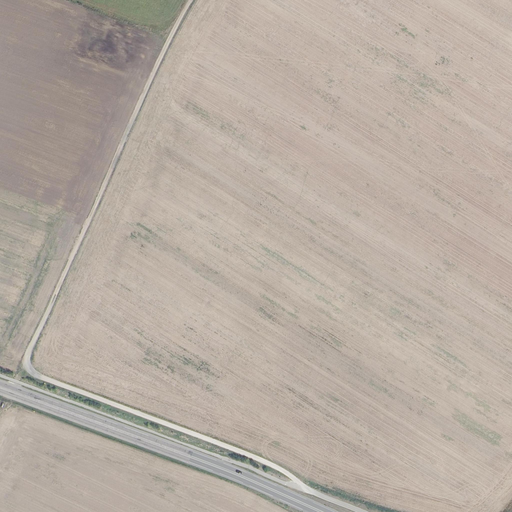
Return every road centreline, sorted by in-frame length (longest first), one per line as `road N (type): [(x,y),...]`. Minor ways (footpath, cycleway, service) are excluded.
road 1 (track): [(188,0),(24,365),(236,449),(302,488)]
road 2 (primary): [(0,385),(321,511)]
